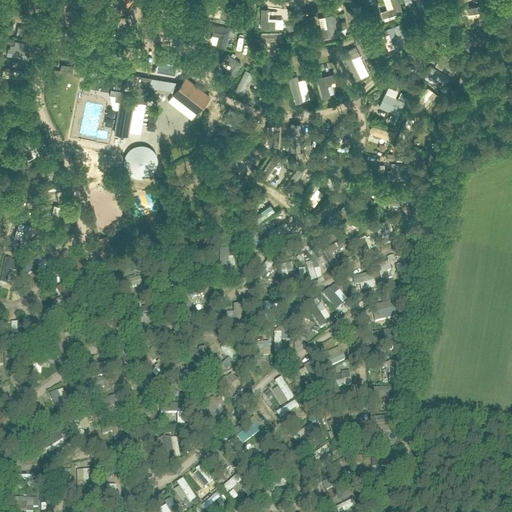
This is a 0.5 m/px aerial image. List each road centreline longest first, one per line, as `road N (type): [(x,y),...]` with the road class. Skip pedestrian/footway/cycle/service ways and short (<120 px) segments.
road 1 (unknown): [(295,2),(303,33),(336,60),(356,104),(359,140),(341,191),(271,246),(235,293),(120,357)]
road 2 (track): [(419,511),(410,406),(415,283)]
